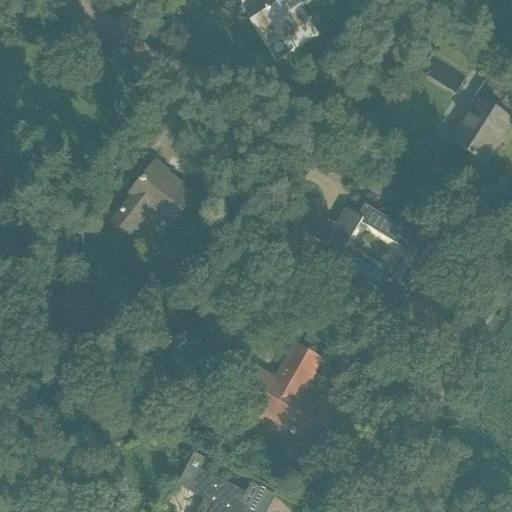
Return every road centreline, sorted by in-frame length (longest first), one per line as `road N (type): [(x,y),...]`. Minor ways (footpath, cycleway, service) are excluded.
road 1 (residential): [(358,511),(511,257)]
road 2 (residential): [(344,182),(112,0)]
